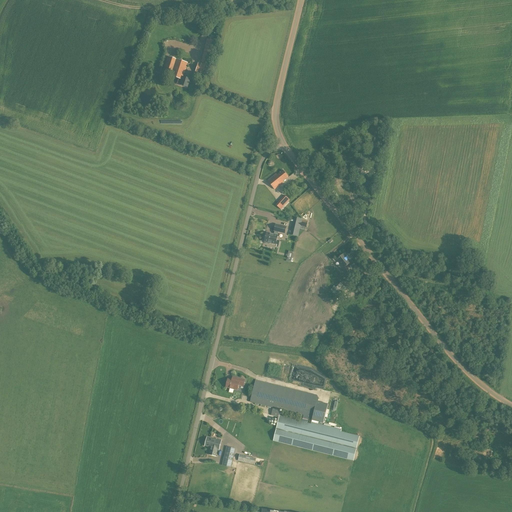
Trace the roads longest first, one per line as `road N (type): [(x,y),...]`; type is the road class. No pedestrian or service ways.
road 1 (unclassified): [(175,511),(259,165),(282,142)]
road 2 (tertiary): [(511,406),(454,359),(282,142)]
road 3 (tertiary): [(282,142),(276,102),(301,0)]
road 4 (track): [(242,0),(154,8),(105,0)]
